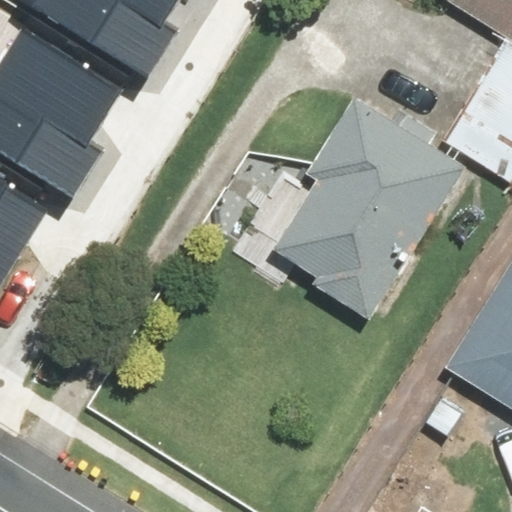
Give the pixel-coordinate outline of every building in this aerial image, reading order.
[(34,0),(128,54),(159,0),(34,0)] [(257,0),(164,0),(153,17),(217,60),(257,0)] [(511,0),(458,0),(511,34),(447,136),(511,176),(511,0)] [(0,74),(0,131),(60,165),(114,72),(29,24),(0,74)] [(476,161),(367,91),(274,236),(326,269),(321,277),(378,313),(476,161)] [(0,170),(0,282),(31,231),(19,225),(38,193),(0,170)] [(511,271),(456,358),(511,394),(511,271)]
